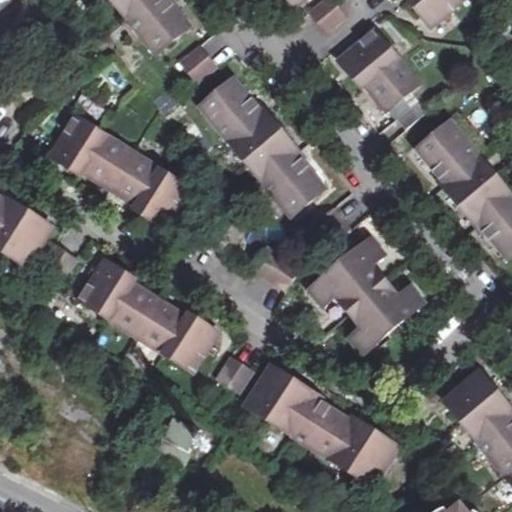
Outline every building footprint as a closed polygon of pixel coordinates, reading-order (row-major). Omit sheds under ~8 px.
[(0,0),(0,10),(12,0),(0,0)] [(112,0),(157,54),(191,27),(168,0),(112,0)] [(327,0),(310,15),(327,34),(348,17),(333,0),(327,0)] [(411,0),(410,1),(432,29),(467,0),(411,0)] [(376,33),(341,63),(364,88),(366,86),(389,112),(421,85),(376,33)] [(182,65),(198,84),(219,68),(202,48),(182,65)] [(235,81),(202,108),(293,217),(326,190),(302,161),(304,158),(261,107),(259,109),(235,81)] [(398,121),(407,131),(427,114),(419,104),(398,121)] [(77,119),(52,158),(82,176),(84,173),(139,207),(137,210),(166,229),(190,190),(77,119)] [(511,195),(453,124),(420,151),(443,179),(440,182),(483,234),(486,231),(509,259),(511,257),(511,195)] [(0,199),(0,248),(29,267),(54,229),(3,196),(0,200),(0,199)] [(334,211),(314,229),(332,248),(352,231),(334,211)] [(207,243),(231,257),(245,234),(221,220),(207,243)] [(353,340),(364,353),(424,303),(411,288),(402,296),(375,265),(385,256),(372,241),(312,291),(324,305),(336,295),(365,330),(353,340)] [(42,269),(64,283),(79,261),(56,246),(42,269)] [(301,270),(269,247),(253,270),(286,293),(301,270)] [(107,263),(82,302),(195,373),(219,334),(190,316),(188,320),(134,285),(136,281),(107,263)] [(218,381),(240,395),(254,372),(232,359),(218,381)] [(273,368),(248,407),(374,487),(399,448),(354,419),(352,423),(322,404),(324,400),(273,368)] [(511,410),(481,373),(446,403),(511,481),(511,410)] [(167,439),(190,450),(198,432),(175,421),(167,439)]
